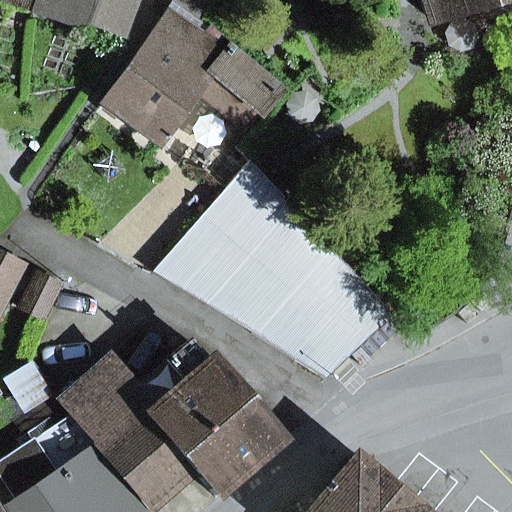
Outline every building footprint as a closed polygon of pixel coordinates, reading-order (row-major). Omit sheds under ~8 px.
[(5,0),(5,2),(33,12),(35,0),(5,0)] [(40,0),(37,13),(68,24),(76,9),(78,0),(40,0)] [(124,0),(78,0),(76,9),(117,26),(124,0)] [(423,0),(430,20),(491,0),(423,0)] [(108,100),(157,141),(212,74),(260,113),(280,91),(206,30),(197,41),(167,16),(108,100)] [(392,316),(249,161),(152,272),(324,380),(392,316)] [(0,308),(20,268),(0,257),(0,308)] [(19,308),(41,320),(58,287),(35,276),(19,308)] [(193,472),(214,497),(281,439),(211,358),(207,362),(189,341),(135,387),(126,395),(193,472)] [(139,494),(151,508),(193,472),(126,395),(135,387),(112,361),(63,404),(72,415),(97,445),(139,494)] [(82,511),(56,475),(97,445),(72,415),(0,463),(0,474),(16,500),(9,505),(13,511),(82,511)] [(144,511),(135,498),(139,494),(97,445),(56,475),(82,511),(144,511)] [(419,511),(354,457),(308,511),(419,511)]
